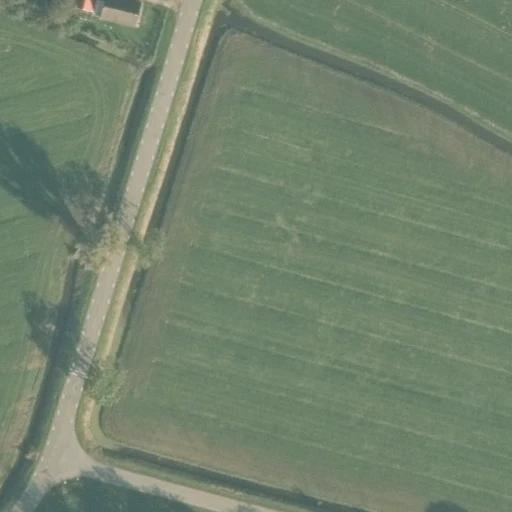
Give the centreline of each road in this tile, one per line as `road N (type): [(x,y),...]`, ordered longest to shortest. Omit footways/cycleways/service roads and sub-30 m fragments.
road 1 (tertiary): [(53,455),(190,0)]
road 2 (unclassified): [(248,511),(53,455)]
